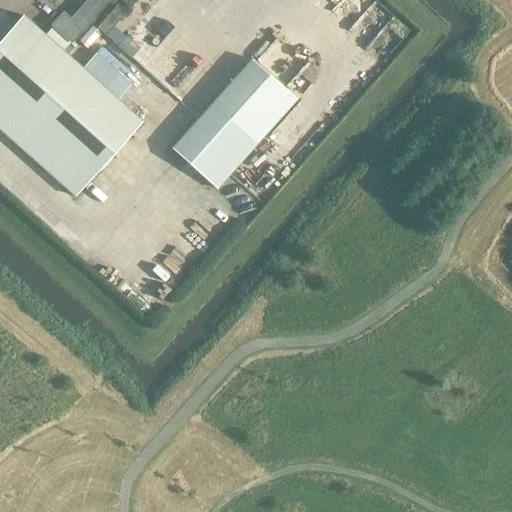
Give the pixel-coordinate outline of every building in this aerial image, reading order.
[(63,12),(51,25),(70,42),(108,0),(86,0),(70,19),(63,12)] [(97,27),(106,35),(123,16),(114,8),(97,27)] [(24,16),(0,41),(0,128),(76,197),(143,122),(24,16)] [(138,48),(126,38),(119,46),(130,56),(138,48)] [(297,99),(253,59),(173,149),(218,189),(297,99)]
